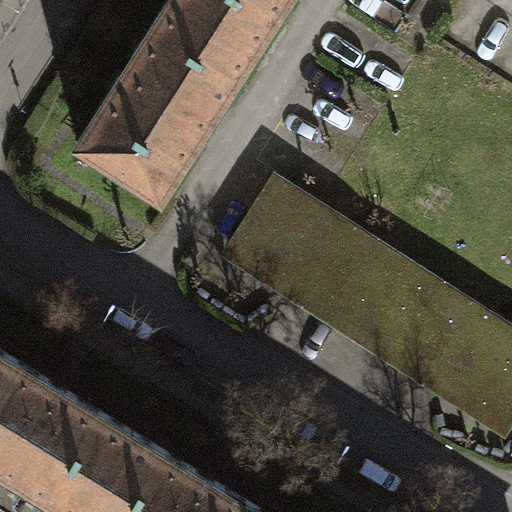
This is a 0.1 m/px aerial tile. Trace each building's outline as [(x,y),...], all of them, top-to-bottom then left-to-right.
[(248,48),(172,0),(158,0),(68,141),(153,195),(213,101),(248,48)] [(172,0),(248,48),(278,0),(172,0)] [(511,332),(266,175),(220,245),(500,424),(511,405),(511,332)] [(0,470),(67,511),(71,511),(123,427),(51,383),(0,352),(0,470)] [(261,511),(209,480),(123,427),(71,511),(261,511)]
